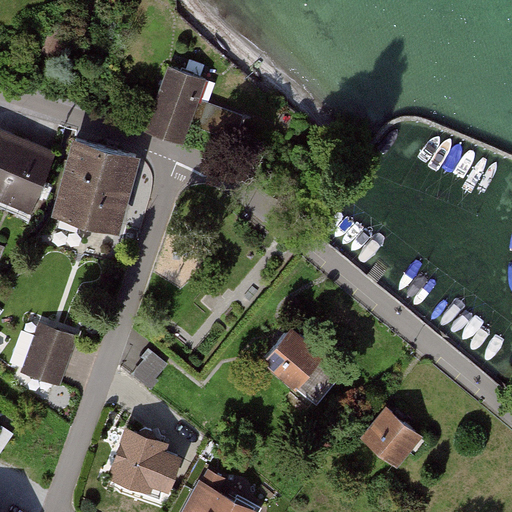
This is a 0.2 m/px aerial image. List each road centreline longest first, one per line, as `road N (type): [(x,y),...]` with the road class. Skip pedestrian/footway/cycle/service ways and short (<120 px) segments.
road 1 (unclassified): [(182,153),(296,230),(511,413)]
road 2 (residential): [(56,511),(182,153)]
road 3 (residential): [(0,92),(182,153)]
